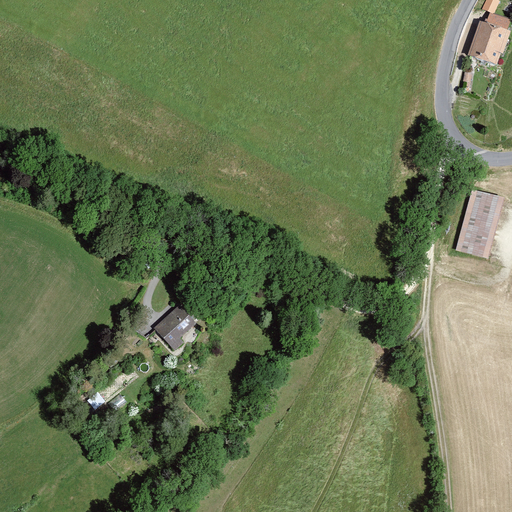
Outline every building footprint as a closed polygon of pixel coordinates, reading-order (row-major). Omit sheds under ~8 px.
[(496,0),(486,0),(483,10),(494,15),(500,1),(496,0)] [(482,24),(469,60),(500,71),(511,37),(511,34),(510,34),(511,28),(511,21),(493,15),(490,22),(488,22),(487,26),(482,24)] [(463,83),(470,84),(472,72),(465,71),(463,83)] [(508,202),(476,193),(459,256),(491,264),(508,202)] [(198,329),(182,310),(156,331),(175,356),(187,346),(184,342),(198,329)] [(98,391),(89,400),(97,409),(107,400),(98,391)]
